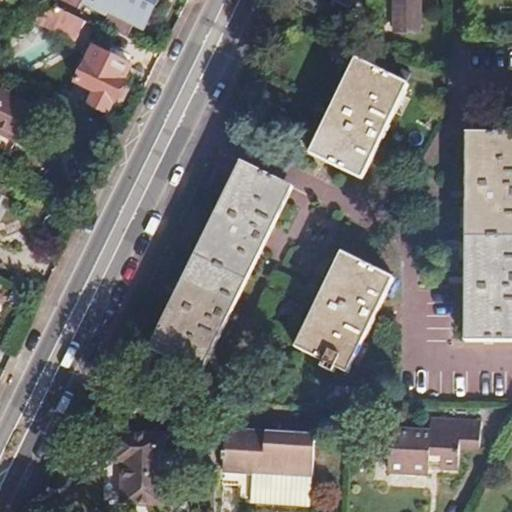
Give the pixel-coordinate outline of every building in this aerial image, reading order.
[(57,0),(55,10),(74,20),(84,0),(57,0)] [(138,29),(151,0),(98,0),(95,8),(138,29)] [(302,0),(299,6),(339,27),(352,0),(302,0)] [(393,0),(393,36),(420,35),(419,0),(393,0)] [(73,43),(81,24),(74,20),(55,10),(33,24),(73,43)] [(50,66),(57,52),(37,42),(30,56),(50,66)] [(119,83),(126,69),(89,50),(72,84),(89,93),(84,105),(105,116),(112,100),(116,101),(119,99),(123,89),(120,87),(121,84),(119,83)] [(358,180),(404,87),(353,61),(306,155),(358,180)] [(24,119),(29,108),(0,93),(0,137),(11,144),(17,131),(26,135),(32,123),(24,119)] [(78,140),(110,156),(118,138),(86,122),(78,140)] [(511,338),(511,131),(465,132),(459,338),(511,338)] [(203,358),(283,198),(233,173),(153,335),(203,358)] [(340,374),(385,281),(333,257),(289,350),(319,364),(316,370),(324,374),(327,367),(340,374)] [(477,451),(479,424),(428,420),(427,434),(376,431),(375,450),(386,451),(385,466),(454,471),(456,450),(477,451)] [(220,432),(216,472),(304,481),(308,442),(220,432)] [(108,435),(107,455),(118,454),(118,464),(117,504),(159,504),(160,435),(108,435)] [(118,454),(107,455),(107,464),(118,464),(118,454)] [(301,511),(304,481),(216,472),(213,497),(228,499),(227,511),(238,511),(301,511)]
